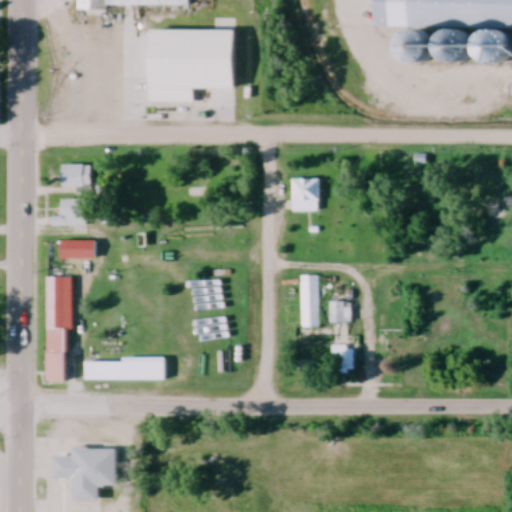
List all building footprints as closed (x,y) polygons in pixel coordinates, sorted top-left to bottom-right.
[(511,62),(511,30),(506,30),(505,0),(380,0),(381,29),(411,29),(411,62),(511,62)] [(94,196),(94,167),(66,167),(66,196),(94,196)] [(323,181),(295,181),(295,213),(323,213),(323,181)] [(373,184),(373,210),(390,210),(390,184),(373,184)] [(56,228),(89,228),(89,202),(63,202),(63,219),(56,219),(56,228)] [(320,330),(320,278),(302,278),(302,330),(320,330)] [(333,326),(353,326),(353,304),(333,304),(333,326)] [(70,383),(70,331),(51,331),(51,383),(70,383)] [(357,347),(334,347),(334,371),(357,371),(357,347)] [(169,363),(89,363),(89,382),(169,382),(169,363)] [(57,481),(77,481),(77,504),(103,504),(104,489),(119,489),(119,451),(76,450),(76,459),(57,459),(57,481)]
